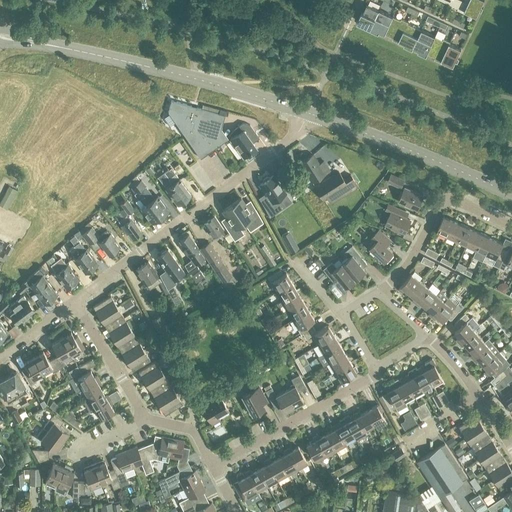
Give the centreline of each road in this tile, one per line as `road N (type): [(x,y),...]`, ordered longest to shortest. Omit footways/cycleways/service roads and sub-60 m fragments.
road 1 (tertiary): [(309,114),(156,69),(0,37)]
road 2 (residential): [(76,301),(292,139),(309,114)]
road 3 (tertiary): [(511,195),(309,114)]
road 4 (residential): [(212,467),(375,371)]
road 5 (residential): [(511,230),(440,204),(404,269),(379,292)]
road 6 (residential): [(144,419),(76,301)]
road 7 (residential): [(504,440),(457,369),(424,338)]
